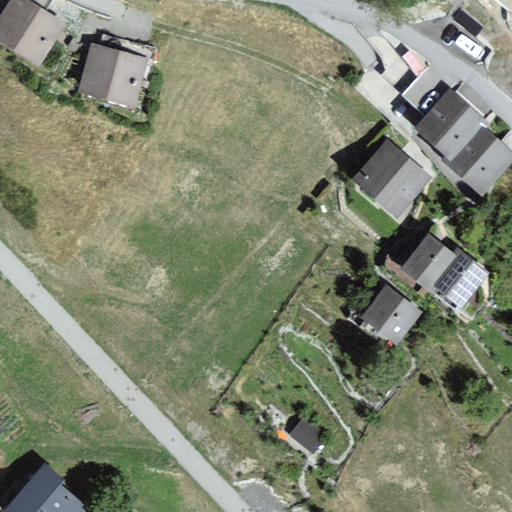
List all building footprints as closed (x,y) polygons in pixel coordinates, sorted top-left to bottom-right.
[(72,26),(23,0),(22,0),(2,38),(51,64),(72,26)] [(155,60),(102,48),(92,94),(145,106),(155,60)] [(493,126),(455,94),(421,134),(459,166),(493,126)] [(511,177),(511,152),(491,133),(457,172),(491,202),(511,177)] [(434,184),(393,148),(361,184),(403,220),(434,184)] [(463,261),(436,240),(409,272),(436,294),(463,261)] [(468,259),(441,293),(468,313),(494,280),(468,259)] [(429,317),(393,291),(370,323),(405,349),(429,317)] [(305,414),(290,431),(312,450),(327,433),(305,414)] [(49,465),(9,511),(104,511),(106,511),(49,465)]
